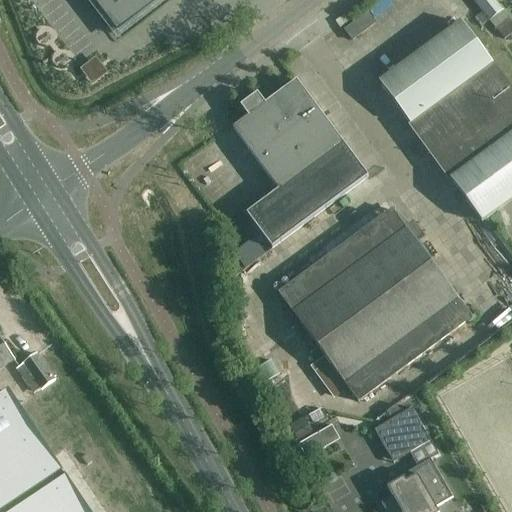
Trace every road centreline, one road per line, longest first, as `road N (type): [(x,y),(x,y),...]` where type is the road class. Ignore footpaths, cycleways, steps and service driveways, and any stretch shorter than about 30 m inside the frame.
road 1 (tertiary): [(58,190),(290,13)]
road 2 (residential): [(290,13),(453,246)]
road 3 (tertiary): [(234,511),(140,346)]
road 4 (tertiary): [(140,346),(126,301),(58,190)]
road 5 (tertiary): [(36,206),(105,314),(140,346)]
road 6 (unknown): [(194,0),(131,42),(109,37),(81,0)]
